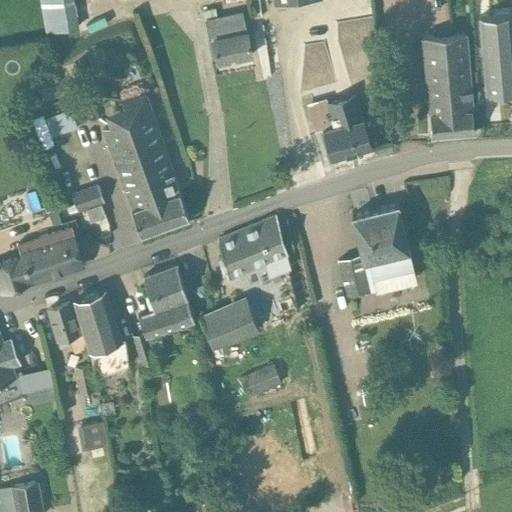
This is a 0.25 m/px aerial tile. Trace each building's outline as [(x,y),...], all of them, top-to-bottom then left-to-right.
[(52,0),(58,31),(79,27),(74,0),(52,0)] [(213,39),(217,61),(250,55),(242,12),(217,17),(215,8),(204,10),(206,19),(205,19),(209,39),(213,39)] [(511,17),(511,14),(480,16),(487,95),(511,92),(511,17)] [(430,113),(431,137),(473,134),(472,110),(472,109),(472,106),(466,32),(422,36),(428,113),(430,113)] [(123,184),(140,235),(190,217),(147,92),(122,101),(129,119),(102,128),(122,185),(123,184)] [(333,127),(321,131),(330,160),(371,147),(362,119),(361,119),(354,95),(327,103),(333,127)] [(77,109),(50,117),(56,135),(82,127),(77,109)] [(0,153),(0,179),(5,188),(29,173),(12,146),(0,153)] [(98,183),(72,193),(79,212),(105,202),(98,183)] [(337,259),(347,294),(374,288),(375,291),(416,280),(408,248),(398,203),(351,215),(361,253),(337,259)] [(264,262),(268,276),(291,268),(275,216),(219,237),(230,276),(264,262)] [(0,261),(0,290),(83,264),(71,226),(17,243),(21,255),(0,261)] [(144,331),(132,334),(141,364),(155,360),(152,348),(147,333),(157,330),(192,319),(188,309),(174,264),(143,274),(154,307),(138,312),(144,331)] [(90,348),(95,374),(128,364),(125,338),(121,339),(106,290),(74,300),(89,349),(90,348)] [(245,295),(199,314),(213,347),(259,328),(245,295)] [(74,317),(69,302),(48,309),(57,338),(60,348),(72,344),(74,352),(88,348),(78,316),(74,317)] [(0,382),(16,376),(0,333),(0,382)] [(273,363),(239,376),(247,396),(281,382),(273,363)] [(74,368),(78,393),(94,390),(90,365),(74,368)] [(22,372),(29,408),(59,403),(52,366),(22,372)] [(77,426),(81,450),(106,445),(102,422),(77,426)] [(44,511),(38,480),(0,487),(0,511),(44,511)]
